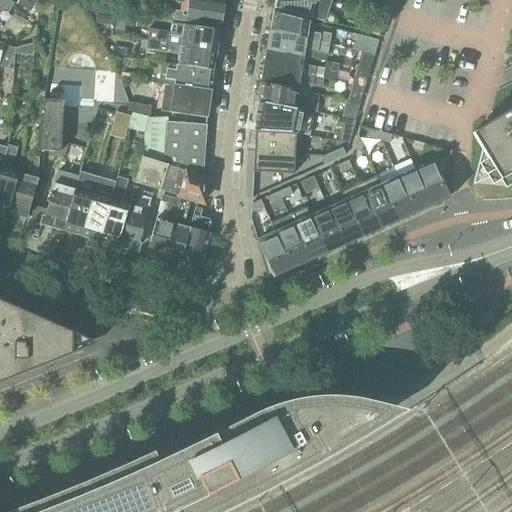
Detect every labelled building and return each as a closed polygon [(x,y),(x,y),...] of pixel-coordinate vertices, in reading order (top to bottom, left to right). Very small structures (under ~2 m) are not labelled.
[(0,6),(9,12),(10,12),(14,5),(5,0),(0,0),(0,1),(0,6)] [(24,0),(21,6),(31,12),(37,2),(34,0),(24,0)] [(40,0),(40,3),(41,3),(41,11),(53,12),(53,4),(60,4),(60,0),(40,0)] [(114,8),(115,0),(100,0),(99,7),(114,8)] [(173,10),(171,20),(184,22),(220,27),(225,3),(204,0),(188,0),(187,15),(184,14),(184,12),(173,10)] [(277,0),(275,8),(306,17),(323,22),(325,14),(329,1),(327,0),(277,0)] [(383,0),(377,19),(388,23),(395,0),(383,0)] [(116,12),(104,11),(102,23),(114,25),(116,12)] [(273,12),(270,30),(329,45),(331,35),(321,33),(320,35),(308,32),(309,22),(273,12)] [(325,14),(323,22),(332,24),(335,17),(328,14),(325,14)] [(117,28),(124,29),(125,18),(119,17),(117,28)] [(383,37),(388,23),(377,19),(373,33),(383,37)] [(149,29),(147,40),(168,43),(181,45),(182,41),(192,42),(192,46),(217,50),(218,45),(217,45),(219,31),(184,26),(172,24),(171,33),(149,29)] [(270,30),(267,48),(304,57),(305,49),(318,52),(317,54),(322,55),(322,54),(328,55),(329,45),(270,30)] [(360,54),(373,57),(378,40),(357,34),(352,50),(361,52),(360,54)] [(147,40),(146,50),(151,50),(152,50),(180,54),(178,66),(213,70),(215,57),(216,57),(217,50),(192,46),(192,42),(182,41),(181,45),(168,43),(147,40)] [(34,43),(21,47),(20,55),(33,56),(34,43)] [(267,48),(264,66),(324,79),(325,70),(313,68),(303,65),(304,57),(267,48)] [(355,72),(368,75),(373,57),(360,54),(355,72)] [(161,63),(158,83),(165,84),(210,90),(213,70),(178,66),(161,63)] [(264,66),(261,84),(298,92),(300,85),(312,87),(322,89),(324,79),(264,66)] [(368,75),(355,72),(351,88),(364,90),(368,75)] [(165,84),(162,112),(208,118),(212,91),(210,90),(165,84)] [(298,92),(298,94),(259,85),(257,102),(313,112),(317,113),(319,104),(311,103),(313,94),(298,92)] [(351,88),(346,102),(359,105),(364,90),(351,88)] [(39,130),(38,152),(39,152),(60,153),(63,102),(43,100),(39,130)] [(149,117),(150,107),(128,102),(131,114),(149,117)] [(254,124),(255,124),(254,132),(255,132),(296,134),(299,134),(309,136),(313,112),(257,102),(254,124)] [(354,121),(359,105),(346,102),(342,118),(354,121)] [(511,109),(488,124),(472,134),(482,149),(472,187),(497,175),(500,180),(511,173),(511,109)] [(115,113),(112,127),(126,130),(130,117),(115,113)] [(148,119),(149,117),(131,114),(128,129),(145,134),(146,129),(148,119)] [(336,141),(347,143),(354,121),(336,117),(334,127),(339,128),(336,141)] [(144,136),(142,157),(164,164),(164,156),(165,141),(167,123),(167,118),(148,119),(146,129),(145,134),(144,136)] [(165,141),(205,144),(207,126),(167,123),(165,141)] [(369,129),(367,137),(378,140),(380,133),(369,129)] [(255,132),(254,152),(295,155),(296,134),(255,132)] [(392,136),(380,133),(378,140),(390,144),(392,136)] [(358,136),(353,151),(361,153),(363,147),(358,136)] [(164,156),(204,160),(205,144),(165,141),(164,156)] [(7,148),(0,172),(0,212),(8,214),(19,174),(10,172),(18,149),(8,146),(7,148)] [(335,161),(346,156),(342,148),(331,153),(335,161)] [(450,153),(433,148),(438,160),(450,155),(451,152),(450,152),(450,153)] [(254,152),(253,173),(294,175),(295,155),(254,152)] [(331,153),(320,158),(324,166),(335,161),(331,153)] [(438,160),(415,171),(430,205),(432,208),(451,200),(443,183),(450,155),(438,160)] [(19,174),(8,214),(27,220),(39,179),(39,163),(38,163),(38,158),(32,156),(27,176),(19,174)] [(203,176),(204,160),(164,156),(164,164),(167,165),(203,176)] [(142,157),(134,182),(160,191),(167,165),(164,164),(142,157)] [(337,166),(341,173),(352,168),(348,161),(337,166)] [(167,165),(160,191),(204,203),(203,178),(203,176),(167,165)] [(58,172),(43,224),(64,230),(79,177),(58,171),(58,172)] [(415,171),(397,178),(413,213),(414,216),(432,208),(430,205),(415,171)] [(79,177),(64,230),(81,235),(93,196),(98,178),(80,173),(79,177)] [(377,176),(358,185),(378,229),(379,231),(397,224),(395,221),(380,186),(381,186),(377,176)] [(93,196),(81,235),(100,240),(116,183),(98,178),(93,196)] [(116,183),(100,240),(117,245),(128,206),(122,204),(128,180),(118,178),(117,179),(116,183)] [(381,186),(380,186),(395,221),(397,224),(414,216),(413,213),(397,178),(381,186)] [(358,185),(341,193),(345,202),(360,237),(362,239),(379,231),(378,229),(358,185)] [(289,188),(278,193),(282,200),(293,195),(289,188)] [(128,206),(117,245),(136,250),(152,195),(143,192),(142,196),(140,196),(136,208),(128,206)] [(282,200),(278,193),(267,198),(271,205),(282,200)] [(156,219),(147,253),(164,258),(180,200),(163,196),(161,202),(168,204),(164,221),(156,219)] [(164,258),(181,263),(190,229),(183,227),(190,203),(180,200),(164,258)] [(252,213),(264,208),(261,201),(252,205),(252,213)] [(328,209),(327,210),(343,244),(344,247),(362,239),(360,237),(345,202),(328,209)] [(309,213),(308,213),(325,252),(327,255),(344,247),(343,244),(327,210),(328,209),(326,205),(309,213)] [(181,263),(200,268),(211,228),(210,220),(200,217),(201,210),(195,208),(190,229),(181,263)] [(307,208),(288,216),(292,225),(308,260),(309,263),(327,255),(325,252),(308,213),(309,213),(307,208)] [(288,216),(271,224),(275,233),(290,268),(291,271),(309,263),(308,260),(292,225),(288,216)] [(275,233),(257,241),(268,278),(272,276),(273,279),(291,271),(290,268),(275,233)] [(83,336),(0,300),(0,382),(84,350),(83,336)] [(479,327),(494,321),(491,311),(476,318),(479,327)] [(175,511),(177,511),(176,511),(224,511),(227,511),(246,501),(266,491),(294,476),(323,460),(342,450),(361,439),(406,411),(392,408),(389,407),(370,402),(362,401),(355,399),(347,399),(332,397),(332,398),(311,398),(311,399),(304,400),(298,401),(292,402),(290,402),(290,403),(280,405),(272,408),(269,409),(261,413),(252,417),(250,418),(234,427),(231,427),(231,428),(193,447),(158,463),(154,454),(133,463),(114,472),(94,480),(56,496),(36,503),(11,511),(175,511)]
